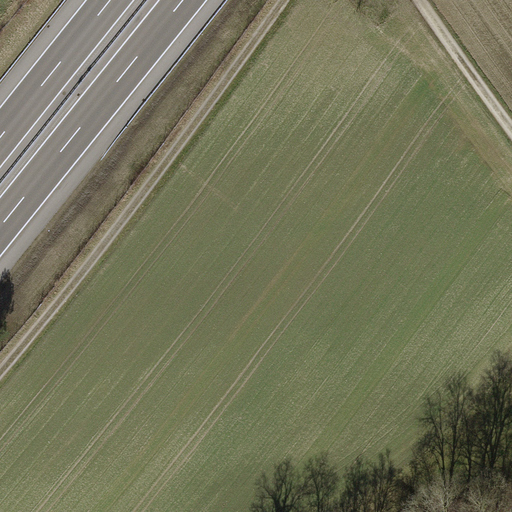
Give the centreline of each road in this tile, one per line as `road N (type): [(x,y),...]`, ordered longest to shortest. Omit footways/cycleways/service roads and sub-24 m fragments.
road 1 (track): [(0,377),(287,0)]
road 2 (motorway): [(0,228),(184,0)]
road 3 (motorway): [(112,0),(0,140)]
road 4 (track): [(415,0),(511,131)]
